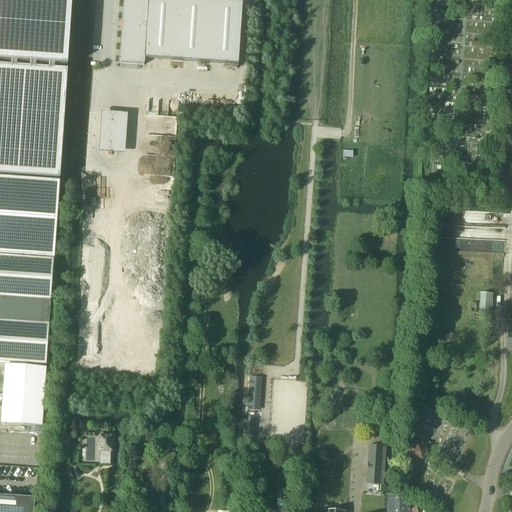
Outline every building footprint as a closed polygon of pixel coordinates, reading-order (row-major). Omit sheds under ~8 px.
[(0,0),(0,62),(66,67),(70,0),(0,0)] [(124,0),(120,64),(141,65),(143,65),(144,59),(197,63),(237,66),(242,3),(201,0),(200,0),(124,0)] [(0,68),(0,179),(58,183),(66,73),(0,68)] [(128,119),(103,117),(101,155),(126,157),(128,119)] [(0,254),(54,258),(58,183),(0,179),(0,254)] [(0,256),(0,362),(45,366),(48,324),(53,260),(0,256)] [(479,294),(478,319),(491,320),(492,294),(479,294)] [(40,427),(45,369),(5,366),(1,424),(40,427)] [(99,453),(110,453),(112,453),(112,437),(99,437),(99,453)] [(406,453),(407,454),(412,456),(414,456),(411,462),(417,465),(419,459),(421,460),(422,458),(425,453),(426,451),(424,450),(426,445),(421,442),(418,448),(417,447),(417,446),(411,444),(406,445),(404,449),(406,453)] [(367,464),(366,473),(375,474),(374,485),(383,486),(385,465),(367,464)] [(0,511),(34,511),(35,499),(0,495),(0,511)] [(390,495),(387,496),(388,502),(387,511),(409,511),(409,502),(403,502),(395,502),(395,495),(390,495)]
